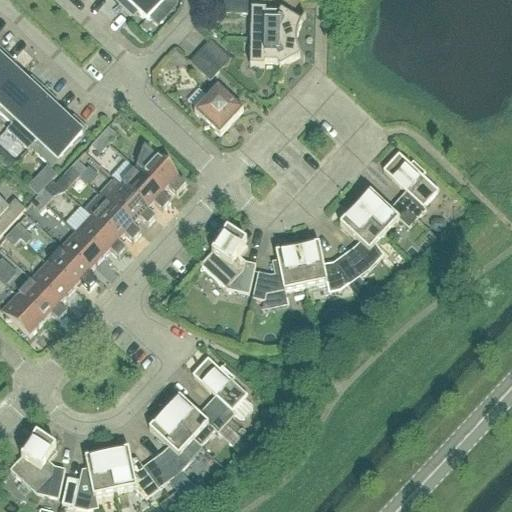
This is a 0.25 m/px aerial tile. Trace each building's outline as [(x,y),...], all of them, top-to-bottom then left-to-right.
[(109,0),(119,9),(127,0),(109,0)] [(127,0),(119,9),(133,21),(138,16),(146,23),(167,0),(127,0)] [(247,5),(223,4),(223,17),(247,18),(247,5)] [(251,13),(250,41),(297,43),(297,39),(298,37),(298,34),(299,31),(300,29),(302,26),(304,24),(305,22),(304,21),(301,26),(281,14),(279,18),(266,17),(266,14),(251,13)] [(297,43),(250,41),(250,69),(264,70),(264,66),(277,67),(279,71),(300,60),(301,62),(303,65),(304,64),(303,63),(301,59),(300,57),(299,54),(298,52),(297,49),(297,46),(297,43)] [(210,43),(200,54),(220,73),(231,62),(210,43)] [(0,98),(18,79),(10,71),(16,66),(2,53),(0,55),(0,98)] [(220,73),(200,54),(189,66),(210,85),(220,73)] [(0,113),(0,117),(12,128),(44,92),(31,80),(26,86),(18,79),(0,98),(0,110),(1,112),(0,113)] [(210,130),(219,139),(243,114),(228,100),(226,92),(222,94),(218,90),(194,116),(201,122),(204,132),(210,130)] [(58,105),(44,92),(12,128),(6,134),(27,153),(29,151),(60,118),(52,111),(58,105)] [(68,125),(60,118),(29,151),(51,171),(87,132),(73,119),(68,125)] [(108,131),(100,140),(109,148),(117,139),(108,131)] [(109,148),(100,140),(91,149),(100,158),(109,148)] [(135,173),(162,198),(168,192),(176,200),(186,189),(145,151),(143,153),(137,171),(135,173)] [(405,195),(397,204),(417,223),(426,214),(423,211),(438,195),(422,180),(425,177),(413,165),(410,168),(398,158),(383,174),(405,195)] [(77,164),(70,172),(79,180),(86,173),(77,164)] [(79,180),(70,172),(63,179),(72,187),(79,180)] [(135,173),(120,188),(148,214),(154,207),(162,215),(170,206),(162,198),(135,173)] [(120,188),(114,183),(100,199),(133,230),(139,223),(147,231),(155,222),(147,214),(148,214),(120,188)] [(44,193),(37,200),(46,208),(53,201),(44,193)] [(370,196),(355,212),(384,239),(399,223),(408,232),(417,223),(397,204),(389,213),(370,196)] [(133,230),(100,199),(85,214),(91,220),(118,246),(124,239),(133,247),(141,237),(133,230)] [(46,208),(37,200),(30,207),(39,216),(46,208)] [(0,204),(0,240),(25,213),(15,203),(7,211),(0,204)] [(355,251),(343,260),(359,281),(369,274),(383,259),(375,248),(384,239),(355,212),(339,228),(359,247),(355,251)] [(118,246),(91,220),(76,236),(104,262),(110,255),(118,263),(126,253),(118,246)] [(11,235),(20,243),(26,249),(33,241),(18,228),(11,235)] [(20,243),(11,235),(5,242),(14,251),(20,243)] [(76,236),(61,252),(89,277),(104,262),(76,236)] [(226,293),(249,298),(255,268),(245,266),(239,261),(247,252),(231,236),(200,269),(226,293)] [(319,247),(297,252),(305,291),(327,287),(319,247)] [(61,252),(47,268),(74,293),(89,277),(61,252)] [(305,291),(297,252),(275,256),(280,278),(270,279),(258,277),(252,303),(264,306),(266,299),(283,295),(283,296),(305,291)] [(359,281),(343,260),(333,267),(349,289),(359,281)] [(47,268),(32,283),(60,309),(74,293),(47,268)] [(32,283),(17,299),(45,325),(51,319),(58,326),(66,317),(67,317),(59,309),(60,309),(32,283)] [(45,325),(17,299),(2,316),(5,318),(5,324),(11,324),(30,341),(45,325)] [(215,400),(206,409),(226,428),(235,418),(232,416),(247,400),(232,385),(234,382),(222,370),(219,373),(208,363),(192,379),(215,400)] [(179,400),(164,417),(193,444),(208,428),(218,437),(226,428),(206,409),(198,418),(179,400)] [(162,457),(152,464),(168,486),(178,478),(191,465),(185,453),(193,444),(164,417),(149,433),(168,451),(162,457)] [(231,428),(216,445),(232,458),(247,441),(231,428)] [(49,466),(57,457),(40,442),(10,474),(36,498),(58,503),(65,473),(54,471),(49,466)] [(107,457),(115,496),(136,492),(146,503),(158,493),(168,486),(152,464),(142,472),(133,473),(128,452),(107,457)] [(93,501),(115,496),(107,457),(85,462),(93,501)] [(61,508),(74,511),(80,484),(67,482),(61,508)]
